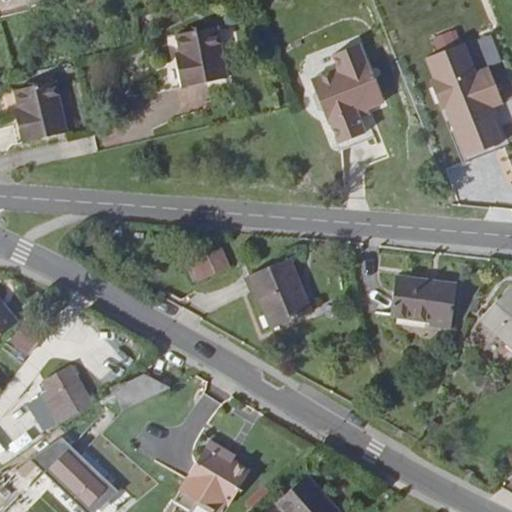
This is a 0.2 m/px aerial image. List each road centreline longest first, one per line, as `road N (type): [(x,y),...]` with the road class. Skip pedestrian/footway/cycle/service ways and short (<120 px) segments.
road 1 (tertiary): [(487,511),(0,243)]
road 2 (tertiary): [(0,197),(511,235)]
